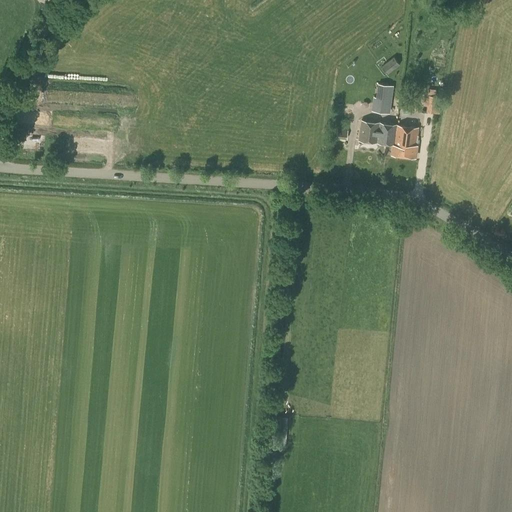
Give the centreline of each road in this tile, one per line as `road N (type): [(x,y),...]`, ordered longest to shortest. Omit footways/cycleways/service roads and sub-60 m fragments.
road 1 (unclassified): [(511,258),(425,204),(392,194),(0,167)]
road 2 (unclassified): [(0,142),(44,25),(72,0)]
